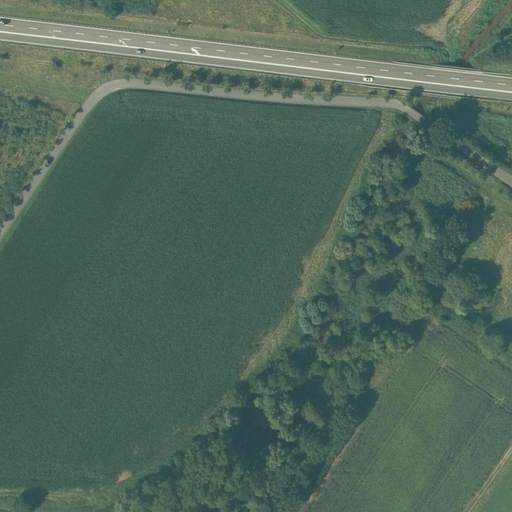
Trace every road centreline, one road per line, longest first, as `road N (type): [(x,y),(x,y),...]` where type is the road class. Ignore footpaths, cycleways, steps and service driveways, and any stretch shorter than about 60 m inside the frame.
road 1 (unclassified): [(0,233),(90,99),(122,82),(386,102),(511,179)]
road 2 (trunk): [(0,35),(511,94)]
road 3 (trunk): [(511,82),(0,24)]
